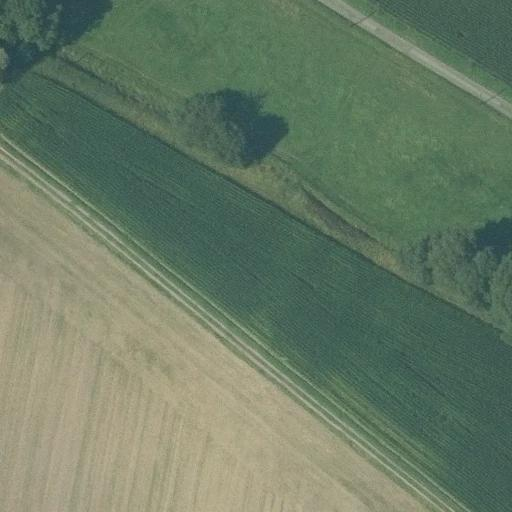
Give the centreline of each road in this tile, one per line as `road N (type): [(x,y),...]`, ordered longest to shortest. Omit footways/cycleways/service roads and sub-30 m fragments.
road 1 (track): [(0,150),(446,511)]
road 2 (unclassified): [(511,110),(329,0)]
